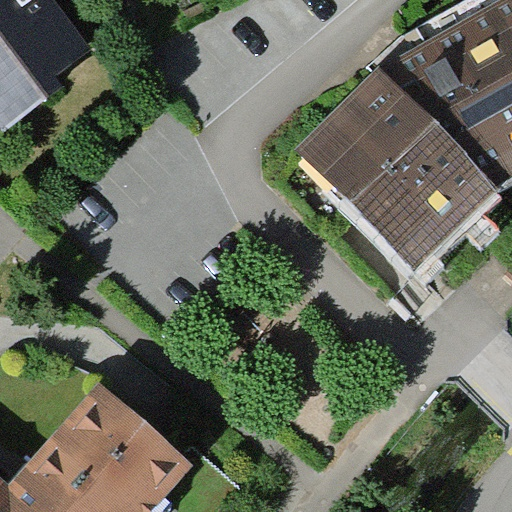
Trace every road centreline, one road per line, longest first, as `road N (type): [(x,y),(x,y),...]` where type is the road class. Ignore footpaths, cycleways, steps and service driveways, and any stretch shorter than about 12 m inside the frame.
road 1 (residential): [(0,230),(310,487)]
road 2 (track): [(458,334),(289,511)]
